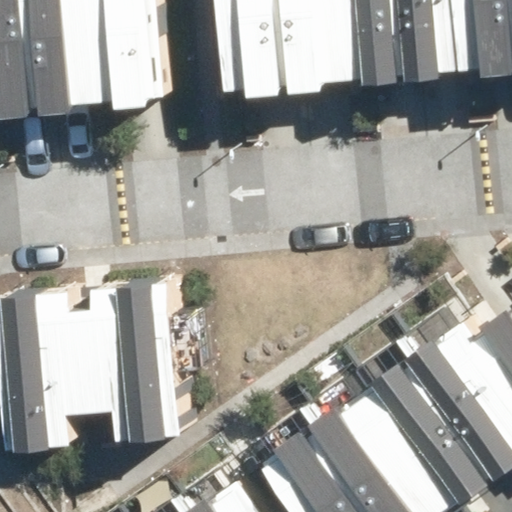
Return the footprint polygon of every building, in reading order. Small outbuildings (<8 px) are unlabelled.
[(0,0),(0,93),(19,92),(19,97),(54,95),(54,90),(46,0),(0,0)] [(46,0),(54,90),(96,87),(96,82),(89,0),(46,0)] [(166,0),(89,0),(96,82),(138,81),(139,86),(173,84),(166,0)] [(245,0),(251,65),(273,63),(273,73),(320,69),(313,0),(245,0)] [(387,54),(382,0),(313,0),(320,69),(358,65),(357,56),(387,54)] [(382,0),(387,54),(426,51),(421,0),(382,0)] [(421,0),(426,51),(468,46),(464,0),(421,0)] [(511,0),(464,0),(468,46),(505,44),(505,49),(511,48),(511,0)] [(19,276),(35,422),(87,417),(85,392),(143,385),(146,416),(207,409),(190,258),(111,266),(113,282),(97,284),(95,268),(19,276)] [(480,300),(427,337),(511,455),(511,338),(497,318),(480,300)] [(511,307),(497,318),(511,338),(511,307)] [(367,386),(450,497),(483,473),(488,480),(511,464),(511,455),(427,337),(398,357),(401,361),(367,386)] [(352,398),(336,409),(408,511),(443,511),(453,505),(450,497),(367,386),(352,398)] [(408,511),(336,409),(285,443),(334,511),(408,511)] [(301,511),(266,458),(204,499),(212,511),(301,511)] [(212,511),(204,499),(182,511),(212,511)]
